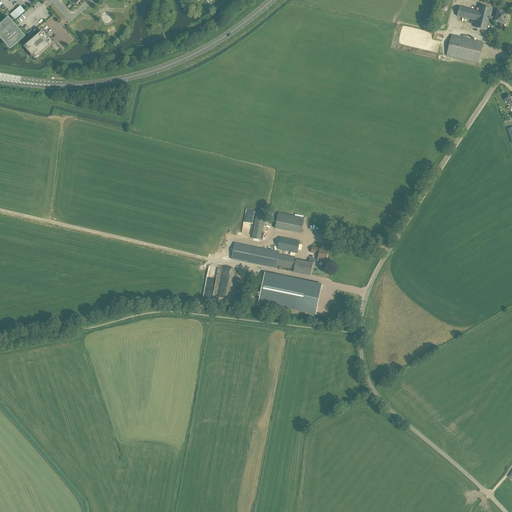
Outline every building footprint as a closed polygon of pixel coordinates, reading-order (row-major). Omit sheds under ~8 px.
[(25,11),(24,10),(21,6),(10,15),(15,20),(25,11)] [(460,7),(457,16),(476,21),(474,27),(486,30),(489,20),(490,16),(491,16),(492,9),(480,6),(478,11),(460,7)] [(422,25),(430,27),(434,11),(426,10),(422,25)] [(490,16),(489,20),(501,23),(500,26),(504,27),(504,24),(507,13),(501,12),(501,11),(498,10),(496,18),(491,16),(490,16)] [(0,35),(2,38),(3,37),(6,40),(5,41),(11,48),(14,46),(14,45),(20,39),(21,40),(24,37),(18,30),(16,31),(14,28),(15,27),(9,20),(6,23),(0,28),(0,35)] [(31,52),(48,38),(44,33),(42,35),(41,33),(29,43),(28,43),(26,45),(26,46),(27,47),(26,47),(28,49),(29,49),(30,51),(31,52)] [(451,35),(446,55),(478,63),(482,43),(451,35)] [(48,38),(31,52),(32,53),(34,55),(36,57),(37,58),(40,56),(39,56),(51,45),(50,44),(52,42),(48,38)] [(261,240),(266,214),(257,212),(252,238),(261,240)] [(301,234),(303,225),(305,218),(278,213),(275,228),(301,234)] [(297,253),(300,241),(280,237),(278,249),(297,253)] [(308,262),(304,261),(296,260),(296,258),(279,254),(279,252),(235,243),(232,259),(276,268),(277,265),(291,268),(291,271),(310,275),(313,263),(315,263),(316,259),(309,258),(308,262)] [(325,263),(328,251),(324,251),(324,249),(312,247),(311,252),(319,254),(318,261),(325,263)] [(322,285),(265,273),(259,302),(315,314),(322,285)]
